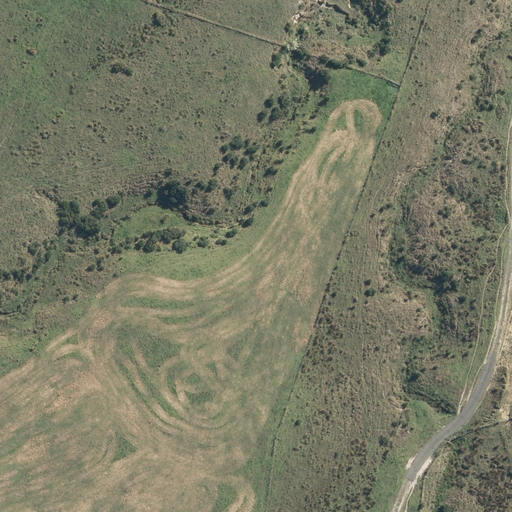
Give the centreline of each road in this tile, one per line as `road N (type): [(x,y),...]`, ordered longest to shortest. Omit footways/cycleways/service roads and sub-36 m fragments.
road 1 (track): [(405,511),(424,449),(469,421),(491,370),(511,302),(511,244)]
road 2 (track): [(0,162),(38,103),(74,0)]
